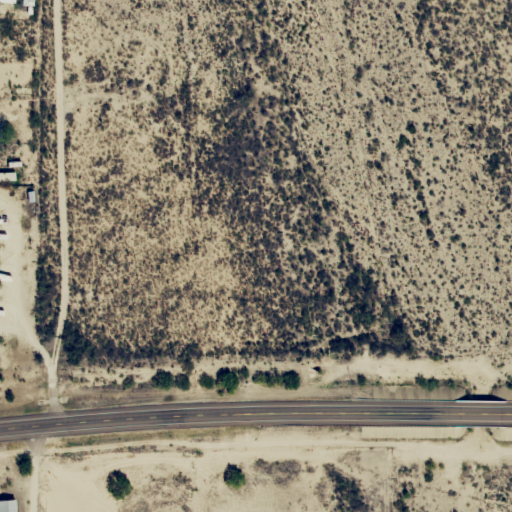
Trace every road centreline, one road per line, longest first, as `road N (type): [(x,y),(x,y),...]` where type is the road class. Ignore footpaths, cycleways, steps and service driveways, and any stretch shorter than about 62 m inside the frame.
road 1 (primary): [(511,412),(258,412),(0,428)]
road 2 (track): [(62,511),(68,422),(61,0)]
